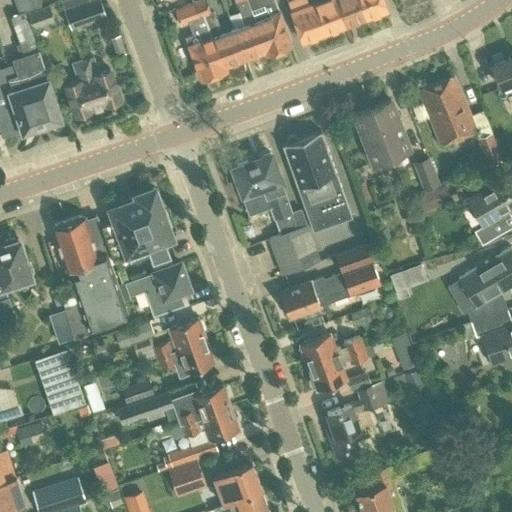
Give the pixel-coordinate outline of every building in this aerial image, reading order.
[(245,58),(234,29),(222,33),(214,11),(210,12),(205,0),(196,0),(193,1),(193,3),(199,18),(204,17),(206,16),(213,36),(225,66),(245,58)] [(255,21),(249,0),(234,0),(236,3),(244,25),(234,29),(245,58),(265,50),(255,21)] [(255,21),(265,50),(267,54),(291,45),(278,12),(274,0),(249,0),(255,21)] [(324,33),(313,3),(311,0),(293,0),(288,2),(302,41),(324,33)] [(340,14),(334,0),(321,0),(317,2),(316,0),(311,0),(313,3),(324,33),(344,25),(340,14)] [(334,0),(340,14),(344,25),(365,18),(358,0),(334,0)] [(358,0),(365,18),(386,10),(382,0),(358,0)] [(225,66),(213,36),(206,16),(204,17),(199,18),(193,3),(193,1),(180,6),(187,24),(193,22),(197,32),(185,37),(201,79),(226,70),(225,66)] [(71,28),(97,18),(91,2),(65,12),(71,28)] [(32,29),(55,21),(49,4),(27,12),(32,29)] [(38,49),(24,11),(10,16),(19,42),(15,43),(20,55),(11,58),(13,64),(0,68),(0,129),(3,138),(21,132),(22,133),(23,133),(61,120),(48,79),(49,78),(39,48),(38,49)] [(81,59),(98,107),(108,103),(112,104),(115,103),(117,100),(121,99),(109,68),(99,72),(93,56),(90,57),(90,56),(81,59)] [(511,56),(492,65),(502,87),(511,82),(511,56)] [(87,111),(98,107),(81,59),(71,63),(78,79),(64,84),(76,115),(78,114),(82,115),(85,113),(87,111)] [(441,144),(476,129),(454,75),(419,89),(441,144)] [(373,163),(410,148),(391,100),(353,115),(373,163)] [(286,137),(288,143),(282,145),(295,178),(312,231),(351,216),(321,131),(318,132),(297,140),(295,134),(286,137)] [(488,166),(502,160),(498,147),(492,132),(477,137),(485,158),(488,166)] [(292,211),(282,183),(271,153),(232,167),(249,214),(270,206),(280,233),(268,238),(281,274),(320,260),(307,224),(306,224),(301,208),(292,211)] [(424,191),(440,185),(429,155),(412,162),(420,182),(415,184),(418,192),(423,190),(424,191)] [(482,244),(511,226),(511,216),(509,212),(511,210),(511,173),(467,199),(482,225),(473,230),(482,244)] [(113,219),(100,224),(110,254),(111,254),(114,262),(128,257),(129,260),(149,253),(153,264),(170,259),(164,241),(173,238),(166,218),(164,219),(160,208),(162,207),(157,192),(155,187),(135,194),(136,198),(109,208),(113,219)] [(55,228),(53,228),(67,269),(78,304),(66,308),(75,337),(88,332),(130,318),(108,255),(110,254),(100,224),(97,214),(82,219),(81,216),(54,225),(55,228)] [(0,328),(17,323),(8,297),(7,297),(5,287),(32,278),(19,241),(17,241),(13,238),(4,241),(3,246),(0,247),(0,328)] [(285,316),(289,314),(290,317),(320,306),(332,301),(332,300),(349,294),(349,295),(380,284),(372,261),(379,258),(373,242),(335,255),(341,271),(323,277),(322,276),(310,280),(310,281),(281,292),(285,302),(281,303),(285,316)] [(511,247),(460,277),(476,304),(466,310),(470,321),(498,312),(493,295),(501,291),(511,284),(511,247)] [(190,289),(181,263),(180,262),(124,282),(129,296),(147,289),(152,303),(149,304),(153,315),(183,305),(179,294),(190,289)] [(124,266),(117,269),(121,282),(128,279),(124,266)] [(408,293),(405,287),(399,271),(389,274),(398,297),(408,293)] [(204,308),(207,320),(222,316),(218,304),(204,308)] [(391,307),(388,306),(385,306),(383,307),(381,310),(381,313),(382,316),(385,317),(388,317),(391,316),(392,313),(392,310),(391,307)] [(58,342),(75,337),(66,308),(48,314),(58,342)] [(354,325),(370,319),(366,308),(350,314),(354,325)] [(470,321),(461,325),(466,339),(476,336),(482,334),(492,364),(502,361),(504,367),(511,364),(511,322),(503,326),(498,312),(470,321)] [(206,339),(203,330),(205,326),(202,319),(198,318),(198,317),(169,327),(177,350),(206,339)] [(120,347),(127,344),(155,335),(150,321),(149,321),(128,328),(114,333),(116,338),(120,347)] [(339,344),(334,346),(329,333),(300,343),(300,346),(297,348),(300,356),(304,357),(308,367),(338,356),(364,346),(360,335),(343,341),(346,346),(340,348),(339,344)] [(214,361),(213,359),(216,356),(213,349),(209,347),(206,339),(177,350),(186,372),(214,361)] [(156,357),(172,351),(169,340),(162,343),(152,346),(156,357)] [(338,356),(308,367),(311,376),(308,379),(311,387),(316,387),(316,389),(346,378),(341,365),(346,364),(344,360),(348,359),(350,363),(368,357),(374,355),(370,344),(364,346),(338,356)] [(0,366),(1,369),(11,365),(5,349),(0,350),(0,366)] [(172,351),(156,357),(160,368),(176,362),(172,351)] [(59,363),(17,368),(19,384),(61,379),(59,363)] [(391,363),(384,366),(387,373),(394,371),(391,363)] [(425,386),(418,368),(392,378),(395,389),(407,384),(410,392),(418,389),(425,386)] [(126,402),(127,402),(150,394),(153,393),(148,378),(121,388),(126,402)] [(328,412),(332,425),(324,427),(334,456),(359,447),(353,431),(358,429),(353,413),(363,410),(391,400),(383,379),(355,389),(359,399),(349,403),(350,404),(328,412)] [(180,425),(231,407),(227,398),(230,394),(227,387),(223,385),(222,385),(194,395),(193,392),(171,400),(174,407),(176,414),(177,416),(180,425)] [(147,423),(162,418),(156,399),(141,404),(147,423)] [(2,408),(0,401),(0,420),(6,418),(5,417),(16,413),(14,405),(2,408)] [(80,417),(89,414),(86,405),(77,407),(80,417)] [(167,468),(197,457),(218,450),(214,438),(239,429),(238,427),(240,424),(237,416),(233,415),(231,407),(180,425),(184,436),(206,428),(210,438),(194,444),(162,455),(164,461),(156,464),(158,471),(167,468)] [(21,445),(45,438),(39,421),(15,428),(21,445)] [(0,450),(0,481),(15,477),(6,449),(0,450)] [(197,457),(167,468),(177,497),(206,486),(197,457)] [(405,511),(395,485),(410,479),(403,460),(397,462),(388,465),(371,471),(353,477),(358,492),(355,493),(361,508),(357,511),(405,511)] [(232,502),(261,491),(251,463),(224,473),(216,476),(212,477),(221,504),(213,507),(213,508),(232,502)] [(15,477),(0,481),(0,511),(15,508),(24,505),(15,477)] [(38,511),(48,511),(62,507),(84,500),(77,477),(32,492),(38,511)] [(111,508),(118,505),(122,504),(117,489),(106,492),(109,500),(111,508)] [(268,511),(261,491),(232,502),(213,508),(214,511),(268,511)] [(48,511),(88,511),(84,500),(62,507),(48,511)]
